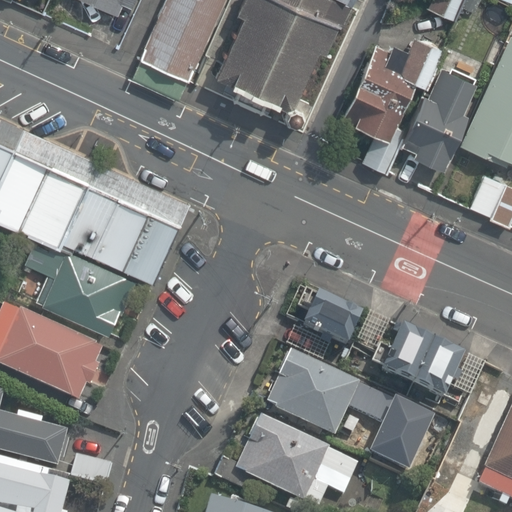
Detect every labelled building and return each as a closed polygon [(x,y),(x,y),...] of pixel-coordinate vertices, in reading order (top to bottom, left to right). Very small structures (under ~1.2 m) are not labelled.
[(93,0),(115,9),(119,0),(120,0),(125,2),(126,0),(93,0)] [(158,0),(136,51),(188,73),(220,0),(158,0)] [(353,6),(340,0),(236,0),(229,16),(238,20),(213,75),(244,89),(239,99),(266,111),(271,99),(289,106),(283,120),(304,129),(317,100),(303,94),(322,53),(330,57),(353,6)] [(433,0),(430,7),(455,18),(463,0),(433,0)] [(374,37),(339,118),(391,140),(415,85),(426,86),(443,46),(410,32),(406,41),(392,35),(389,43),(374,37)] [(511,37),(463,145),(485,155),(489,148),(511,158),(511,37)] [(424,96),(403,146),(419,151),(415,157),(447,169),(470,115),(464,113),(476,82),(443,70),(431,98),(424,96)] [(0,180),(16,144),(0,136),(0,180)] [(183,219),(16,144),(0,180),(0,218),(63,246),(67,243),(155,282),(183,219)] [(511,186),(485,177),(472,207),(509,224),(511,217),(511,186)] [(26,245),(18,263),(41,272),(30,297),(108,331),(131,277),(48,242),(43,253),(26,245)] [(295,276),(276,316),(339,345),(357,304),(295,276)] [(102,341),(0,298),(0,362),(79,396),(102,341)] [(389,313),(366,360),(434,393),(457,346),(389,313)] [(282,345),(257,399),(330,433),(355,379),(282,345)] [(511,386),(464,484),(511,506),(511,386)] [(0,449),(51,464),(62,428),(0,410),(0,449)] [(359,460),(261,413),(235,465),(317,505),(326,486),(342,494),(359,460)] [(0,511),(60,511),(69,484),(0,461),(0,511)] [(274,511),(208,492),(202,511),(274,511)]
